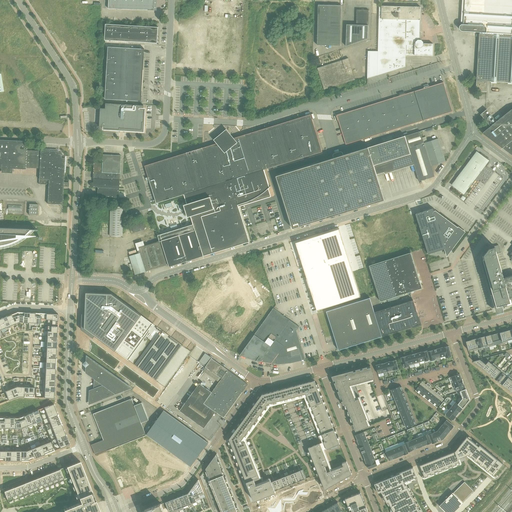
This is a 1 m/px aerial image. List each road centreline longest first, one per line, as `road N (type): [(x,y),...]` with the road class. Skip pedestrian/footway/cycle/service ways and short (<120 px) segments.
road 1 (unclassified): [(78,141),(149,144),(163,134),(172,0)]
road 2 (unclassified): [(289,235),(428,191),(471,132)]
road 3 (residential): [(363,478),(453,438),(479,405),(463,365)]
road 4 (unclassified): [(454,65),(324,106),(335,150)]
road 5 (unclassified): [(139,296),(156,277),(284,237)]
road 6 (tertiary): [(78,141),(71,81),(18,0)]
road 7 (unclassified): [(257,382),(139,296)]
road 8 (tertiary): [(83,445),(66,400),(70,309)]
road 9 (tertiary): [(71,278),(78,141)]
road 10 (unclassified): [(335,150),(466,112)]
road 11 (unclassified): [(284,237),(324,367)]
road 12 (unclassified): [(335,150),(270,171),(289,235)]
road 13 (residential): [(117,509),(181,485),(214,441)]
